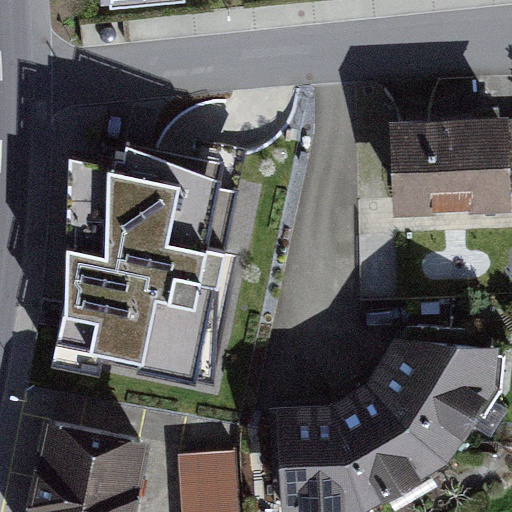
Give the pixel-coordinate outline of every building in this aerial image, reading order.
[(504,114),(393,119),(397,208),(507,203),(504,114)] [(136,366),(211,380),(240,252),(228,250),(239,186),(219,183),(224,157),(127,140),(123,154),(113,151),(111,162),(72,150),(66,306),(60,338),(139,355),(136,366)] [(305,415),(279,416),(294,511),(406,511),(463,471),(511,365),(395,351),(385,371),(372,396),(355,404),(334,415),(305,415)] [(18,511),(123,511),(137,443),(37,423),(18,511)] [(175,471),(177,511),(235,511),(233,468),(175,471)]
